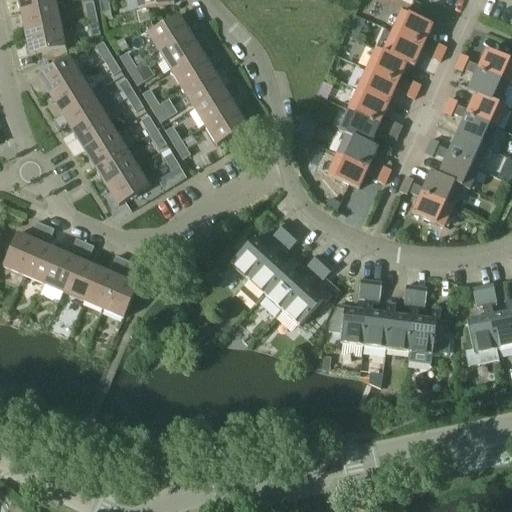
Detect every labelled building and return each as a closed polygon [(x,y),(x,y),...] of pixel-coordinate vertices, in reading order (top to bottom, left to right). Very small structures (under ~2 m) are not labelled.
[(54,0),(17,0),(21,15),(56,7),(54,0)] [(107,0),(98,0),(101,15),(110,13),(107,0)] [(174,6),(172,0),(135,0),(138,13),(174,6)] [(88,23),(97,21),(93,5),(85,7),(88,23)] [(25,36),(61,28),(56,7),(21,15),(25,36)] [(433,28),(401,14),(392,34),(423,49),(421,53),(433,58),(437,50),(425,44),(433,28)] [(159,55),(190,36),(179,17),(148,36),(159,55)] [(100,37),(97,21),(88,23),(91,39),(100,37)] [(65,50),(61,28),(25,36),(29,58),(65,50)] [(392,34),(383,54),(383,55),(407,66),(406,66),(414,70),(421,53),(423,49),(392,34)] [(171,74),(202,55),(190,36),(159,55),(171,74)] [(121,55),(128,51),(122,41),(115,46),(121,55)] [(104,64),(112,59),(103,45),(96,50),(104,64)] [(438,47),(437,50),(433,58),(432,61),(440,65),(446,50),(438,47)] [(376,51),(366,72),(397,86),(396,91),(408,96),(412,87),(399,82),(406,66),(407,66),(383,55),(383,54),(376,51)] [(511,63),(486,52),(479,69),(477,73),(508,87),(511,78),(511,63)] [(182,92),(213,73),(202,55),(171,74),(182,92)] [(120,60),(128,75),(136,70),(127,56),(120,60)] [(461,57),(454,71),(462,75),(463,72),(467,63),(468,60),(461,57)] [(121,73),(112,59),(104,64),(113,78),(121,73)] [(50,98),(80,79),(69,60),(38,79),(50,98)] [(463,72),(475,77),(468,94),(475,97),(499,108),(499,107),(508,87),(477,73),(479,69),(467,63),(463,72)] [(136,70),(128,75),(137,89),(145,84),(136,70)] [(366,72),(357,92),(388,107),(396,91),(397,86),(366,72)] [(193,111),(224,92),(213,73),(182,92),(193,111)] [(50,98),(61,116),(92,97),(80,79),(50,98)] [(127,101),(135,96),(126,82),(118,87),(127,101)] [(413,84),(412,87),(408,96),(406,99),(414,102),(420,88),(413,84)] [(205,129),(236,110),(224,92),(193,111),(205,129)] [(357,92),(348,113),(379,127),(377,131),(389,137),(393,128),(381,123),(388,107),(357,92)] [(142,97),(151,111),(158,107),(150,93),(142,97)] [(144,112),(135,96),(127,101),(137,116),(144,112)] [(72,135),(103,115),(92,97),(61,116),(72,135)] [(497,131),(507,110),(499,107),(499,108),(475,97),(466,117),(497,131)] [(443,115),(451,119),(452,116),(456,107),(457,104),(450,101),(443,115)] [(158,107),(151,111),(160,126),(167,121),(158,107)] [(452,116),(464,121),(457,137),(488,152),(497,131),(466,117),(468,113),(456,107),(452,116)] [(247,129),(236,110),(205,129),(217,148),(247,129)] [(348,113),(338,134),(346,137),(370,147),(377,131),(379,127),(348,113)] [(84,153),(115,134),(103,115),(72,135),(84,153)] [(150,137),(157,133),(149,119),(141,124),(150,137)] [(394,125),(393,128),(389,137),(388,140),(396,143),(402,129),(394,125)] [(165,134),(174,148),(181,143),(173,130),(165,134)] [(166,147),(157,133),(150,137),(159,152),(166,147)] [(126,152),(115,134),(84,153),(95,171),(126,152)] [(346,137),(337,157),(368,171),(366,175),(378,181),(382,172),(370,167),(377,150),(370,147),(346,137)] [(447,158),(479,172),(488,152),(457,137),(449,154),(447,158)] [(432,160),(433,157),(437,148),(439,145),(431,142),(425,156),(432,160)] [(181,143),(174,148),(183,163),(190,158),(181,143)] [(433,157),(445,162),(438,178),(462,189),(462,190),(469,193),(479,172),(447,158),(449,154),(437,148),(433,157)] [(106,190),(137,170),(126,152),(95,171),(106,190)] [(180,170),(171,156),(164,161),(172,174),(173,175),(180,170)] [(359,192),(366,175),(368,171),(337,157),(327,178),(359,192)] [(511,164),(506,162),(503,168),(511,172),(511,164)] [(383,169),(382,172),(378,181),(377,184),(384,187),(391,173),(383,169)] [(149,190),(137,170),(106,190),(118,209),(149,190)] [(172,174),(158,183),(165,194),(186,181),(180,170),(173,175),(172,174)] [(438,178),(431,174),(424,191),(422,196),(453,210),(462,190),(462,189),(438,178)] [(399,194),(407,197),(408,194),(412,186),(413,183),(405,179),(399,194)] [(420,200),(412,216),(444,230),(453,210),(422,196),(424,191),(412,186),(408,194),(420,200)] [(329,200),(325,209),(336,214),(340,205),(329,200)] [(40,239),(45,229),(36,225),(32,235),(40,239)] [(230,267),(248,283),(272,256),(275,259),(282,252),(278,249),(292,234),(284,227),(271,242),(275,246),(268,253),(255,241),(230,267)] [(54,232),(45,229),(40,239),(49,243),(54,232)] [(278,249),(282,252),(286,256),(300,241),(292,234),(278,249)] [(24,278),(38,245),(17,236),(3,269),(24,278)] [(80,256),(85,246),(76,242),(71,253),(80,256)] [(24,278),(43,287),(58,253),(38,245),(24,278)] [(94,249),(85,246),(80,256),(89,260),(94,249)] [(43,287),(63,295),(78,262),(58,253),(43,287)] [(272,256),(248,283),(239,292),(256,308),(265,298),(289,272),(292,274),(299,267),(292,261),(285,268),(275,259),(272,256)] [(289,272),(265,298),(281,314),(306,287),(309,290),(315,282),(312,279),(325,264),(318,257),(305,272),(299,267),(292,274),(289,272)] [(120,273),(125,263),(116,259),(111,270),(120,273)] [(97,270),(78,262),(63,295),(83,304),(97,270)] [(133,266),(125,263),(120,273),(129,277),(133,266)] [(312,279),(315,282),(320,286),(333,271),(325,264),(312,279)] [(103,312),(117,279),(97,270),(83,304),(103,312)] [(138,288),(117,279),(103,312),(124,321),(138,288)] [(340,346),(363,349),(368,313),(372,314),(373,304),(369,303),(371,284),(361,282),(358,302),(364,303),(363,313),(345,310),(344,312),(336,311),(329,322),(328,334),(342,336),(340,346)] [(369,303),(373,304),(379,305),(382,285),(371,284),(369,303)] [(492,286),(482,289),(486,308),(491,307),(497,306),(492,286)] [(319,299),(309,290),(306,287),(281,314),(299,329),(323,303),(325,305),(333,297),(326,291),(319,299)] [(408,318),(395,317),(390,316),(386,352),(409,355),(413,319),(417,320),(418,310),(414,309),(417,289),(406,288),(404,308),(410,308),(408,318)] [(414,309),(418,310),(424,310),(427,290),(417,289),(414,309)] [(499,362),(497,353),(489,318),(493,317),(491,307),(486,308),(482,289),(472,291),(476,310),(482,309),(484,319),(466,323),(472,352),(464,354),(468,369),(499,362)] [(511,316),(511,313),(511,312),(511,302),(504,304),(507,314),(493,317),(489,318),(497,353),(511,349),(511,316)] [(390,316),(395,317),(396,306),(387,305),(386,315),(372,314),(368,313),(363,349),(386,352),(390,316)] [(413,319),(409,355),(432,358),(432,354),(447,356),(449,341),(444,340),(446,324),(440,323),(441,312),(432,311),(431,321),(417,320),(413,319)] [(427,397),(412,401),(415,411),(430,407),(427,397)]
